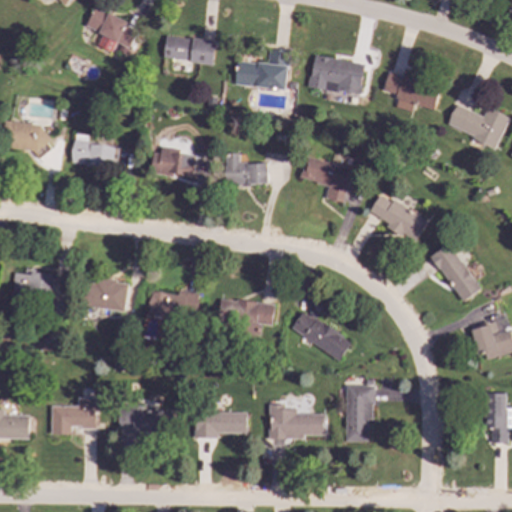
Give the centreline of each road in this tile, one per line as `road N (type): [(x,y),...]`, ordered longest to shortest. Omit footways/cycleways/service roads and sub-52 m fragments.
road 1 (residential): [(429,503),(418,362),(401,326),(363,284),(311,259),(0,215)]
road 2 (residential): [(511,503),(0,496)]
road 3 (residential): [(309,0),(399,18),(511,61)]
